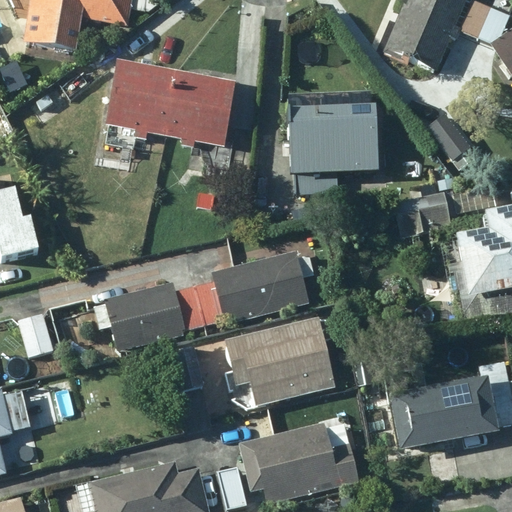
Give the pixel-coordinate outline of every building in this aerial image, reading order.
[(26,0),(18,49),(70,57),(75,25),(121,32),(126,0),(26,0)] [(155,0),(131,0),(130,14),(144,16),(154,9),(155,0)] [(451,33),(455,34),(465,10),(462,8),(466,0),(407,0),(383,55),(431,77),(451,33)] [(467,6),(465,10),(455,34),(454,36),(488,50),(511,33),(511,24),(499,18),(505,5),(494,0),(490,0),(484,13),(467,6)] [(488,50),(511,85),(511,33),(488,50)] [(100,132),(165,142),(174,78),(110,68),(100,132)] [(229,87),(174,78),(165,142),(219,151),(229,87)] [(66,107),(54,90),(30,107),(41,124),(66,107)] [(371,178),(368,116),(284,120),(288,183),(293,183),(293,199),(332,197),(331,181),(371,178)] [(465,151),(440,121),(424,133),(449,164),(465,151)] [(431,190),(427,172),(404,177),(408,195),(431,190)] [(0,268),(34,260),(25,226),(18,228),(11,200),(0,203),(0,268)] [(441,200),(390,211),(397,242),(436,234),(435,229),(446,227),(441,200)] [(363,212),(350,216),(354,231),(367,228),(363,212)] [(511,215),(478,222),(482,238),(445,245),(460,325),(511,315),(511,215)] [(294,258),(209,278),(211,288),(194,292),(203,330),(220,326),(221,329),(306,307),(300,283),(310,280),(305,260),(295,263),(294,258)] [(201,326),(194,293),(171,297),(170,291),(102,308),(114,358),(181,341),(181,336),(202,331),(201,326)] [(40,320),(14,326),(25,362),(50,355),(40,320)] [(331,395),(315,325),(222,348),(233,392),(245,389),(251,414),(331,395)] [(199,391),(190,351),(169,356),(178,397),(199,391)] [(52,372),(48,359),(33,364),(37,376),(52,372)] [(395,459),(492,441),(482,386),(384,406),(395,459)] [(328,454),(322,428),(235,450),(247,497),(258,494),(261,509),(356,487),(347,449),(328,454)] [(90,511),(205,511),(196,472),(175,478),(172,468),(85,489),(90,511)] [(241,511),(242,511),(233,474),(214,479),(222,511),(241,511)] [(0,511),(20,511),(18,503),(0,507),(0,511)]
